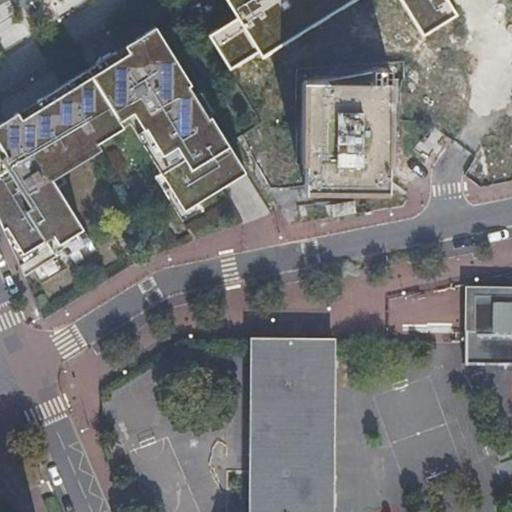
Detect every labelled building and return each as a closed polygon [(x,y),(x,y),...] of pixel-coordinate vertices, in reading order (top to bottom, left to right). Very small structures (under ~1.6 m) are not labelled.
[(307,188),(395,189),(397,81),(485,82),(485,79),(491,79),(491,66),(485,66),(486,14),(453,13),(453,9),(319,7),(319,11),(287,11),(286,58),(339,59),(339,80),(309,79),(307,188)] [(157,29),(0,126),(0,220),(25,277),(64,252),(67,257),(92,241),(58,187),(66,183),(57,168),(130,123),(185,210),(232,180),(246,172),(211,116),(209,117),(189,86),(191,84),(157,29)] [(511,142),(482,149),(489,179),(511,174),(511,142)] [(511,287),(467,286),(466,330),(492,330),(493,302),(511,302),(511,287)] [(466,330),(466,364),(511,365),(511,302),(493,302),(492,330),(466,330)] [(332,511),(334,339),(253,339),(251,511),(332,511)] [(104,396),(148,511),(199,511),(194,499),(213,492),(206,474),(209,459),(205,449),(203,461),(193,465),(205,467),(201,485),(193,484),(189,473),(195,444),(181,407),(163,414),(158,402),(141,398),(134,380),(105,391),(104,396)]
